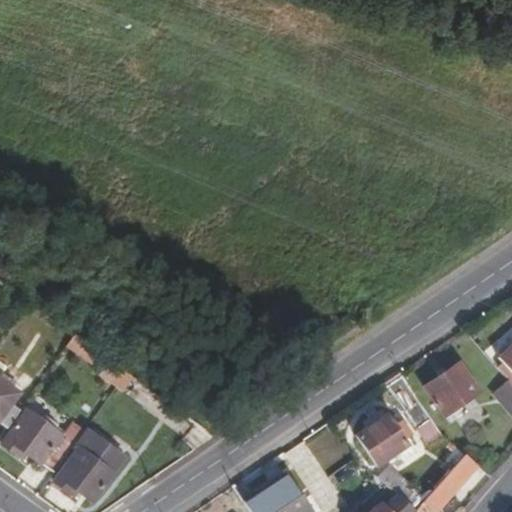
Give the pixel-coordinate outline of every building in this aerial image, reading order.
[(511,326),(487,352),(495,358),(511,339),(511,326)] [(91,362),(99,347),(72,333),(64,348),(91,362)] [(424,386),(445,419),(458,410),(456,407),(478,393),(458,363),(424,386)] [(15,384),(2,374),(0,375),(0,380),(12,389),(15,384)] [(155,396),(125,374),(117,386),(146,408),(155,396)] [(0,423),(6,428),(19,410),(10,404),(18,394),(12,389),(0,380),(0,423)] [(511,409),(511,384),(509,381),(496,392),(511,409)] [(424,408),(409,386),(395,397),(410,419),(424,408)] [(19,449),(25,454),(39,464),(41,462),(59,438),(60,436),(26,410),(1,444),(15,455),(19,449)] [(402,440),(393,427),(384,415),(355,435),(376,466),(406,446),(402,440)] [(426,444),(440,433),(427,417),(413,428),(426,444)] [(401,422),(393,427),(402,440),(410,434),(401,422)] [(123,459),(86,430),(74,446),(77,449),(53,482),(68,492),(72,487),(77,491),(91,501),(123,459)] [(41,462),(55,472),(72,448),(59,438),(41,462)] [(19,449),(15,455),(21,459),(25,454),(19,449)] [(415,511),(434,511),(477,465),(463,454),(413,510),(415,511)] [(248,511),(308,511),(284,473),(257,491),(259,496),(248,503),(245,498),(241,501),(248,511)] [(73,496),(77,491),(72,487),(68,492),(73,496)] [(259,496),(257,491),(245,498),(248,503),(259,496)] [(413,511),(415,511),(413,510),(398,496),(381,510),(377,505),(369,511),(413,511)]
